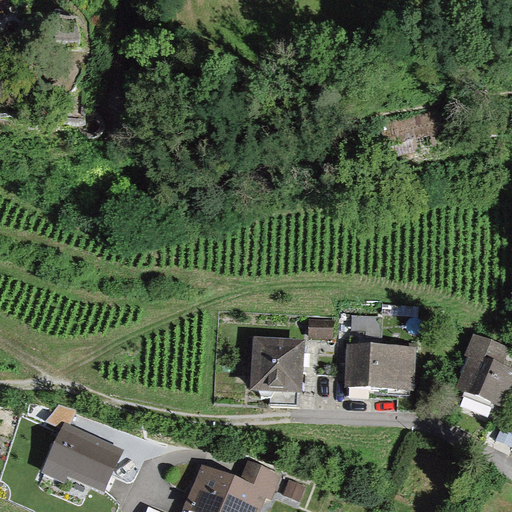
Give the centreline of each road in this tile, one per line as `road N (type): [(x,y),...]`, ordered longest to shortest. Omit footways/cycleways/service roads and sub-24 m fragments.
road 1 (track): [(0,384),(49,384),(230,420),(289,416)]
road 2 (residential): [(511,474),(411,422),(289,416)]
